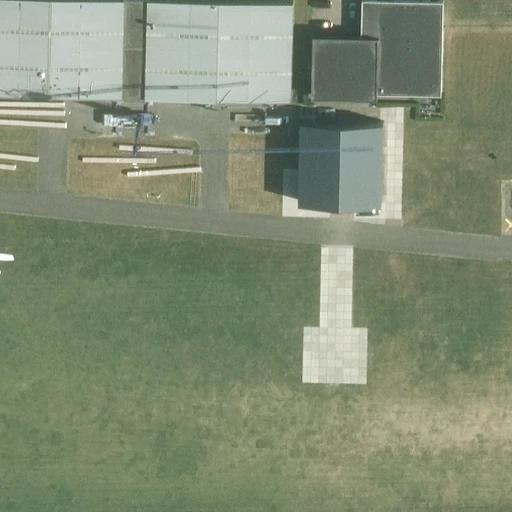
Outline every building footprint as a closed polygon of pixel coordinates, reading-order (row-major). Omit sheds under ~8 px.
[(124,0),(0,0),(0,88),(122,91),(124,0)] [(124,0),(122,91),(146,92),(148,0),(124,0)] [(148,0),(146,92),(292,95),(293,0),(148,0)] [(443,0),(361,0),(361,34),(313,33),(312,95),(377,97),(377,93),(441,94),(443,0)] [(383,121),(300,119),(298,201),(381,202),(383,121)]
